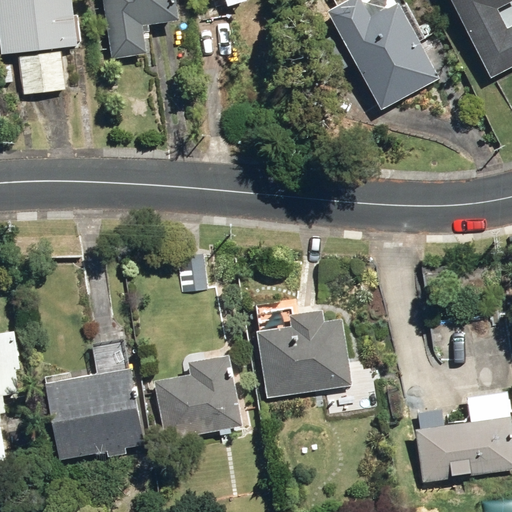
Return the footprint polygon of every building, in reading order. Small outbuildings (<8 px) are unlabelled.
[(0,0),(0,54),(13,52),(19,95),(60,89),(54,47),(69,45),(69,42),(74,42),(70,16),(65,16),(62,0),(0,0)] [(97,0),(106,59),(140,54),(137,33),(142,32),(141,26),(170,21),(166,0),(97,0)] [(348,63),(376,112),(433,77),(412,42),(419,38),(398,4),(392,8),(388,2),(379,8),(353,2),(352,0),(336,0),(317,12),(330,33),(313,43),(332,73),(348,63)] [(442,0),(485,79),(511,64),(511,22),(500,29),(489,10),(507,0),(442,0)] [(178,257),(184,292),(206,288),(200,253),(178,257)] [(451,262),(421,267),(427,297),(456,292),(451,262)] [(251,332),(263,399),(346,386),(335,318),(314,322),(312,311),(282,316),(284,326),(251,332)] [(0,394),(9,393),(4,370),(9,369),(2,330),(0,329),(0,394)] [(39,385),(56,460),(101,450),(103,458),(122,454),(120,449),(140,444),(117,339),(87,346),(93,373),(39,385)] [(148,382),(161,443),(236,425),(221,355),(181,364),(184,374),(148,382)] [(409,431),(418,483),(510,467),(499,400),(467,406),(470,420),(439,425),(437,411),(414,415),(417,429),(409,431)]
